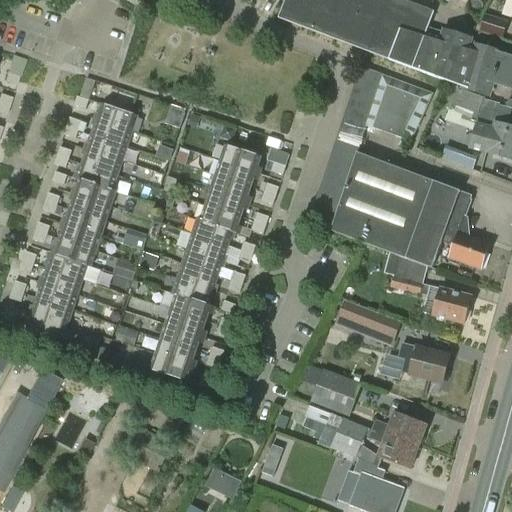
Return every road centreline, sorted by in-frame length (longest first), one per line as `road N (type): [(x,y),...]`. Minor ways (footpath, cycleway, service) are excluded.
road 1 (residential): [(250,393),(292,312),(290,230),(340,68),(205,0)]
road 2 (unclassified): [(107,0),(87,36),(0,7)]
